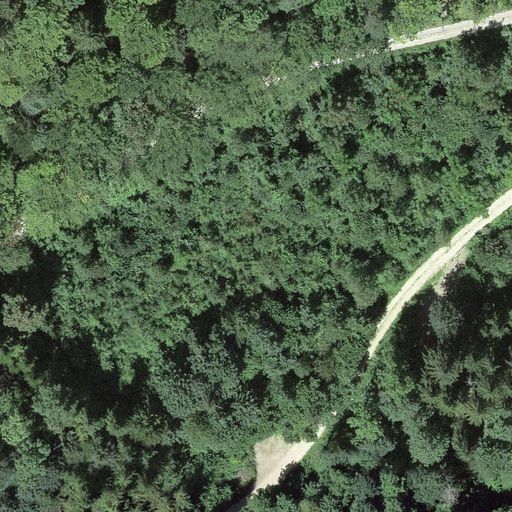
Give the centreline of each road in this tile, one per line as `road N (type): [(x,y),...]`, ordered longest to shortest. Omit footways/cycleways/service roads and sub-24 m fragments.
road 1 (track): [(0,237),(244,88),(511,18)]
road 2 (track): [(511,198),(433,257),(288,460),(236,511)]
road 3 (track): [(433,257),(435,297),(414,357),(416,378),(432,404),(511,398)]
